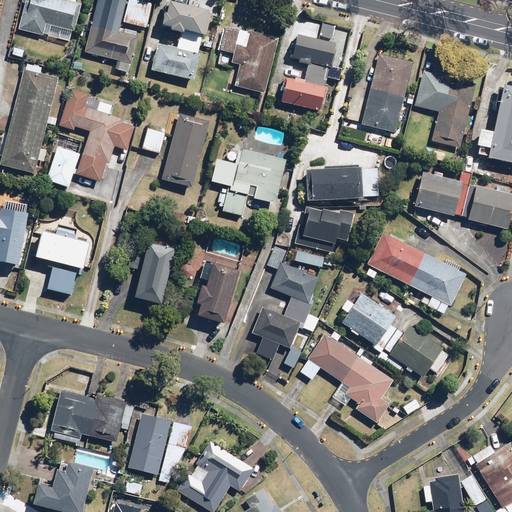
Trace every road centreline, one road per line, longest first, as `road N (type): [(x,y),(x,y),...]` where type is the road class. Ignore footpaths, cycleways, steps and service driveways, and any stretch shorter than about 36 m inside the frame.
road 1 (residential): [(25,324),(241,387),(342,486)]
road 2 (residential): [(342,486),(474,401),(511,320)]
road 3 (secondary): [(374,0),(511,35)]
